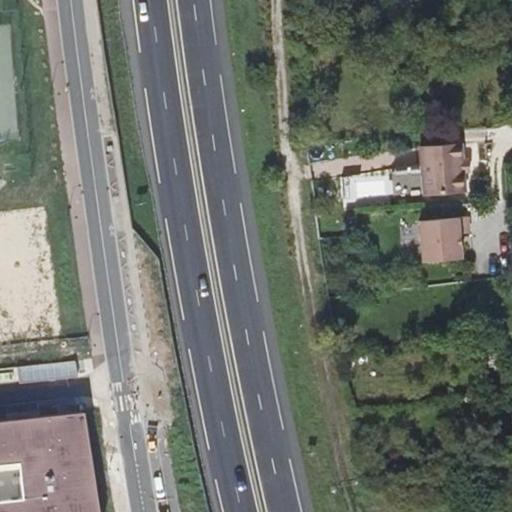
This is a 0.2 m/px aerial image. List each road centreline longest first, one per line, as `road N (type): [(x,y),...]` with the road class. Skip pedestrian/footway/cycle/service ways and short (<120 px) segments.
road 1 (primary): [(155,0),(205,342),(242,511)]
road 2 (primary): [(283,511),(248,342),(197,0)]
road 3 (track): [(286,0),(285,73),(306,271),(356,511)]
road 4 (residential): [(146,511),(72,0)]
